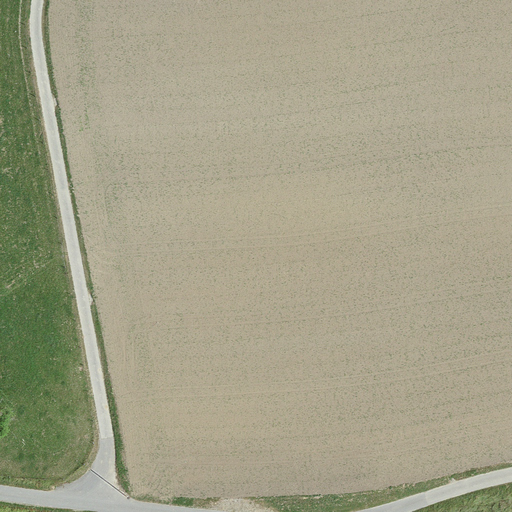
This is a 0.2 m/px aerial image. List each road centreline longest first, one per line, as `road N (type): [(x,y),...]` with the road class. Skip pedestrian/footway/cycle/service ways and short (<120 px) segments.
road 1 (track): [(100,504),(107,436),(42,0)]
road 2 (residential): [(0,492),(154,511)]
road 3 (residential): [(384,511),(511,475)]
